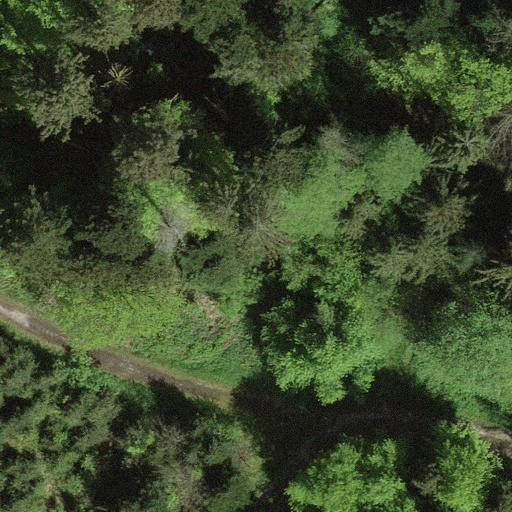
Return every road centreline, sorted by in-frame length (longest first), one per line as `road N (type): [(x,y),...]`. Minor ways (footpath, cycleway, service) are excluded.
road 1 (track): [(333,427),(20,320),(0,306)]
road 2 (track): [(256,511),(333,427),(511,446)]
